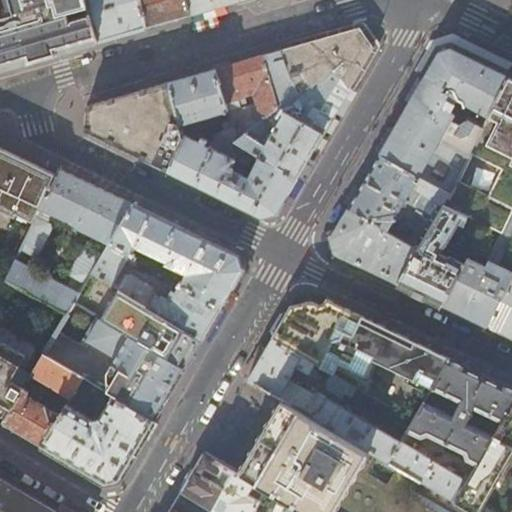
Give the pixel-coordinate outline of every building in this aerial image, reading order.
[(0,0),(0,68),(1,68),(62,51),(98,40),(86,0),(0,0)] [(86,0),(98,40),(123,33),(146,27),(140,0),(86,0)] [(140,0),(146,27),(168,20),(191,14),(187,0),(140,0)] [(187,0),(191,14),(226,4),(239,0),(187,0)] [(278,108),(322,134),(330,120),(345,94),(358,72),(372,48),(362,33),(358,28),(330,36),(288,48),(262,56),(272,89),(295,83),(297,86),(304,80),(310,87),(288,108),(284,94),(274,97),(276,107),(278,108)] [(508,78),(450,50),(439,53),(406,107),(379,155),(449,192),(456,179),(468,158),(508,78)] [(272,89),(262,56),(239,62),(214,70),(224,103),(237,99),(239,104),(245,102),(244,97),(255,94),(263,120),(269,115),(278,108),(276,107),(274,97),(272,89)] [(214,70),(191,76),(167,83),(180,126),(183,136),(167,172),(216,195),(261,218),(275,213),(284,198),(296,177),(236,142),(232,131),(231,125),(229,119),(219,124),(221,131),(216,133),(212,142),(201,137),(196,119),(226,111),(224,103),(214,70)] [(511,113),(507,124),(499,120),(493,117),(511,81),(511,80),(508,78),(468,158),(496,171),(485,193),(456,179),(449,192),(442,205),(466,217),(482,225),(495,202),(511,209),(511,113)] [(511,81),(493,117),(499,120),(507,124),(511,113),(511,81)] [(164,126),(180,126),(167,83),(130,94),(85,106),(84,132),(100,140),(126,152),(135,124),(150,125),(154,125),(162,119),(164,123),(164,126)] [(236,142),(296,177),(310,153),(322,134),(278,108),(269,115),(279,122),(265,146),(257,141),(267,127),(261,121),(247,133),(236,142)] [(135,124),(126,152),(149,163),(167,172),(183,136),(180,126),(164,126),(161,126),(152,141),(145,138),(150,125),(135,124)] [(232,131),(236,142),(247,133),(243,129),(232,131)] [(33,222),(55,176),(20,158),(0,148),(0,209),(4,211),(8,209),(33,222)] [(449,192),(379,155),(364,181),(348,207),(385,229),(393,217),(398,220),(395,226),(404,231),(407,227),(412,231),(406,242),(417,248),(442,205),(449,192)] [(108,243),(132,205),(98,188),(59,169),(55,176),(33,222),(19,250),(32,258),(38,255),(50,229),(50,223),(54,216),(71,224),(78,230),(108,243)] [(465,259),(441,305),(464,316),(487,327),(511,278),(511,275),(495,268),(511,234),(511,209),(495,202),(482,225),(499,233),(482,267),(465,259)] [(179,285),(219,309),(233,285),(241,271),(237,256),(191,234),(132,205),(108,243),(129,255),(134,247),(166,262),(165,264),(173,268),(167,278),(179,285)] [(417,248),(397,284),(415,292),(441,305),(465,259),(467,255),(444,243),(457,223),(462,225),(466,217),(442,205),(417,248)] [(385,229),(348,207),(342,217),(329,238),(334,253),(365,268),(397,284),(417,248),(406,242),(385,229)] [(125,293),(201,339),(211,322),(219,309),(179,285),(170,300),(154,291),(153,288),(130,274),(125,276),(119,272),(125,262),(133,266),(137,260),(129,255),(108,243),(103,251),(91,273),(125,293)] [(82,286),(91,273),(103,251),(89,245),(85,245),(67,274),(67,275),(69,279),(82,286)] [(141,256),(138,261),(154,270),(158,262),(151,258),(141,256)] [(66,314),(78,293),(15,259),(4,280),(35,297),(66,314)] [(511,278),(487,327),(502,335),(511,339),(511,278)] [(125,293),(107,324),(183,370),(193,353),(201,339),(125,293)] [(293,312),(288,309),(285,315),(271,338),(315,363),(332,373),(333,374),(340,363),(364,377),(371,363),(427,394),(448,358),(379,325),(326,298),(324,301),(320,303),(317,301),(315,300),(313,299),(306,299),(303,300),(299,304),(297,306),(297,310),(293,312)] [(81,378),(154,421),(168,395),(183,370),(107,324),(95,316),(78,343),(56,331),(42,354),(81,378)] [(315,363),(271,338),(260,358),(248,379),(283,400),(388,463),(400,442),(318,392),(312,395),(287,380),(295,366),(315,377),(318,372),(312,368),(315,363)] [(0,416),(5,419),(22,388),(9,380),(23,355),(0,341),(0,416)] [(22,388),(5,419),(2,423),(25,437),(40,446),(62,410),(81,378),(42,354),(26,382),(32,386),(37,378),(60,392),(56,399),(50,396),(45,406),(25,394),(27,391),(22,388)] [(474,414),(477,410),(501,421),(511,402),(511,389),(473,370),(448,358),(427,394),(419,408),(412,420),(407,430),(419,436),(426,434),(463,452),(465,459),(464,458),(462,464),(473,470),(493,435),(465,422),(470,412),(474,414)] [(355,387),(333,374),(332,373),(326,382),(328,390),(342,397),(346,392),(350,395),(355,387)] [(119,480),(136,450),(154,421),(81,378),(62,410),(40,446),(105,484),(119,480)] [(472,511),(455,502),(388,463),(283,400),(262,435),(240,474),(253,482),(292,504),(305,511),(472,511)] [(473,470),(470,476),(455,502),(472,511),(478,511),(511,453),(511,446),(497,439),(502,429),(511,434),(511,511),(511,402),(501,421),(493,435),(473,470)] [(400,413),(412,420),(419,408),(415,404),(407,411),(386,405),(400,413)] [(407,430),(412,420),(400,413),(394,424),(406,430),(407,430)] [(400,442),(388,463),(455,502),(470,476),(464,473),(461,477),(400,442)] [(253,482),(240,474),(204,452),(181,491),(217,511),(251,511),(258,501),(246,494),(253,482)] [(54,511),(42,505),(3,481),(0,486),(0,511),(54,511)]
